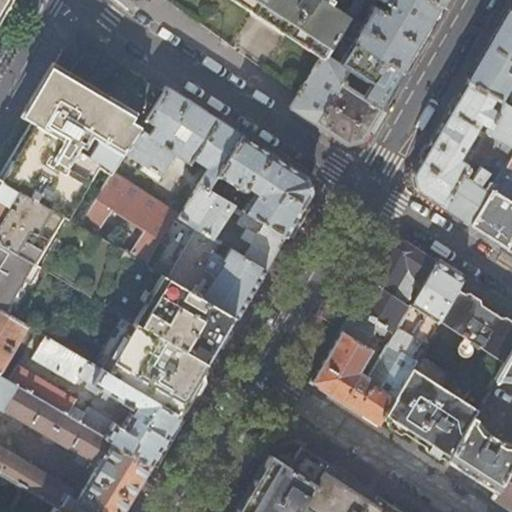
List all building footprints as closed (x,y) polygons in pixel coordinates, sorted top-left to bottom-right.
[(231,0),(250,12),(298,43),(320,57),(336,31),(346,15),(328,4),(330,0),(231,0)] [(400,72),(419,39),(439,6),(429,0),(355,0),(346,15),(336,31),(400,72)] [(511,0),(486,43),(463,81),(500,103),(511,109),(511,0)] [(318,126),(345,143),(360,140),(384,99),(400,72),(336,31),(320,57),(290,107),(318,126)] [(98,46),(90,41),(62,47),(21,117),(0,153),(0,177),(77,223),(109,173),(123,152),(161,92),(143,80),(144,78),(143,77),(126,68),(126,65),(106,54),(106,51),(98,46)] [(500,103),(463,81),(440,120),(409,173),(412,188),(423,195),(438,205),(464,163),(455,158),(476,121),(486,127),(500,103)] [(177,214),(109,173),(77,223),(95,234),(109,210),(141,229),(128,254),(143,262),(173,216),(217,242),(228,248),(263,269),(272,254),(284,234),(241,208),(234,204),(229,201),(205,186),(215,171),(238,135),(221,124),(191,104),(166,87),(161,92),(123,152),(139,162),(139,163),(137,169),(155,179),(159,175),(157,174),(173,151),(185,159),(189,155),(207,166),(178,213),(177,214)] [(464,163),(438,205),(455,216),(467,224),(486,191),(479,186),(484,178),(486,179),(491,172),(481,166),(487,155),(493,154),(497,158),(494,163),(500,167),(511,146),(511,109),(500,103),(486,127),(472,150),(468,156),(464,163)] [(309,192),(304,178),(271,156),(238,135),(215,171),(225,178),(220,187),(227,192),(233,183),(243,189),(246,185),(252,189),(241,208),(284,234),(296,213),(309,192)] [(486,191),(467,224),(487,237),(504,248),(511,233),(511,193),(508,201),(502,197),(511,180),(511,146),(500,167),(486,191)] [(463,153),(468,156),(472,150),(467,148),(463,153)] [(216,341),(231,315),(143,262),(128,254),(95,234),(77,223),(0,177),(0,244),(45,271),(121,315),(204,363),(216,341)] [(211,252),(217,242),(173,216),(143,262),(231,315),(236,316),(253,286),(263,269),(228,248),(222,259),(211,252)] [(408,370),(413,360),(386,343),(385,343),(365,377),(357,371),(369,348),(359,341),(368,325),(371,326),(375,321),(383,326),(380,331),(381,332),(385,333),(388,329),(393,332),(435,262),(418,251),(404,242),(391,245),(370,281),(330,349),(311,381),(343,402),(376,423),(380,418),(408,370)] [(0,309),(16,319),(45,271),(0,244),(0,309)] [(448,271),(435,262),(393,332),(386,343),(413,360),(437,320),(454,291),(460,279),(448,271)] [(503,362),(511,346),(511,326),(490,313),(454,291),(437,320),(503,362)] [(0,363),(23,325),(16,319),(0,309),(0,363)] [(204,363),(121,315),(91,365),(177,415),(190,394),(206,366),(204,363)] [(70,404),(73,398),(17,365),(8,380),(149,463),(164,438),(177,415),(91,365),(44,336),(32,357),(75,384),(79,378),(87,383),(84,389),(92,393),(96,388),(129,407),(119,426),(86,406),(81,412),(70,404)] [(511,346),(503,362),(495,377),(499,381),(511,382),(511,346)] [(469,421),(473,412),(408,370),(380,418),(403,433),(446,460),(469,421)] [(11,481),(22,488),(62,511),(120,511),(124,506),(149,463),(8,380),(0,375),(0,474),(4,477),(11,481)] [(511,446),(497,447),(483,440),(473,423),(469,421),(446,460),(469,475),(494,491),(511,459),(511,446)] [(402,511),(342,472),(299,445),(267,454),(264,459),(241,498),(233,511),(234,511),(402,511)] [(511,459),(494,491),(491,498),(507,508),(511,511),(511,459)] [(8,485),(11,481),(4,477),(1,481),(8,485)] [(62,511),(22,488),(7,511),(62,511)]
